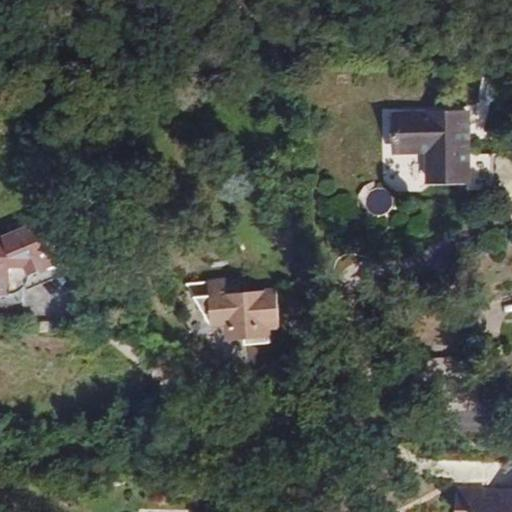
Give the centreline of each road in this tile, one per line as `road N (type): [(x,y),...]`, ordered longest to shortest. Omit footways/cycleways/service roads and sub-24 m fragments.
road 1 (residential): [(511,413),(234,444)]
road 2 (residential): [(234,444),(0,454)]
